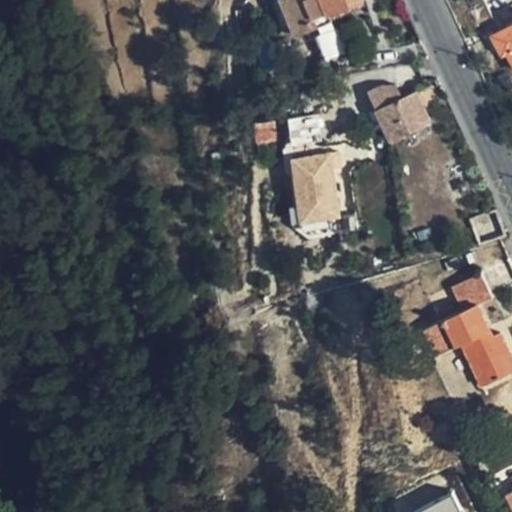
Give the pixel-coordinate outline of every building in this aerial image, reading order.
[(297,0),(311,32),(319,29),(332,24),(328,16),(364,1),(363,0),(297,0)] [(511,24),(495,33),(505,52),(510,49),(511,53),(511,24)] [(320,31),(325,52),(347,47),(342,26),(320,31)] [(375,107),(404,95),(395,75),(368,87),(375,107)] [(416,90),(404,95),(375,107),(389,139),(429,121),(416,90)] [(293,138),(323,138),(323,111),(292,111),(293,138)] [(280,133),(278,117),(259,119),(260,135),(280,133)] [(343,212),(334,148),(296,154),(305,217),(343,212)] [(485,342),(471,312),(486,305),(472,279),(445,293),(456,316),(418,336),(431,365),(457,351),(478,394),(511,378),(511,375),(495,338),(485,342)] [(465,511),(454,490),(417,508),(418,511),(465,511)]
